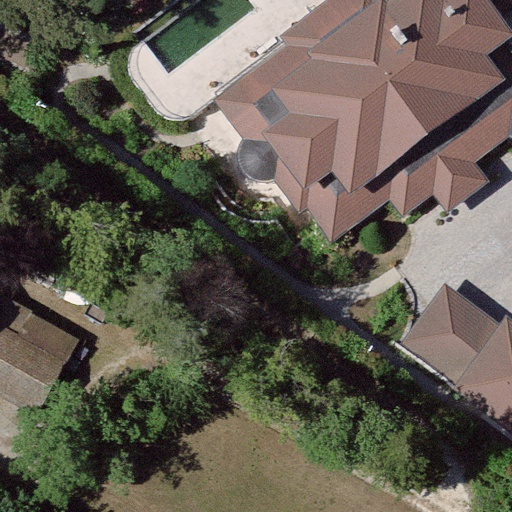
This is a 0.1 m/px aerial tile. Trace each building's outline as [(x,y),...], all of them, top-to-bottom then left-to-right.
[(312,21),(209,99),(247,149),(244,152),(242,156),(240,161),(239,166),(240,171),(241,175),(244,179),(247,182),(251,184),(256,185),(261,186),(265,185),(269,184),(272,182),(296,213),(304,207),(319,227),(341,229),(387,194),(400,212),(431,189),(462,165),(506,132),(510,136),(511,137),(511,57),(511,56),(511,0),(340,0),(334,4),(312,21)] [(295,0),(312,21),(334,4),(330,0),(295,0)] [(462,165),(431,189),(445,208),(476,184),(462,165)] [(410,340),(465,381),(499,336),(444,295),(410,340)] [(465,381),(459,389),(511,428),(511,333),(505,328),(499,336),(465,381)] [(0,402),(20,413),(44,365),(0,341),(0,402)]
